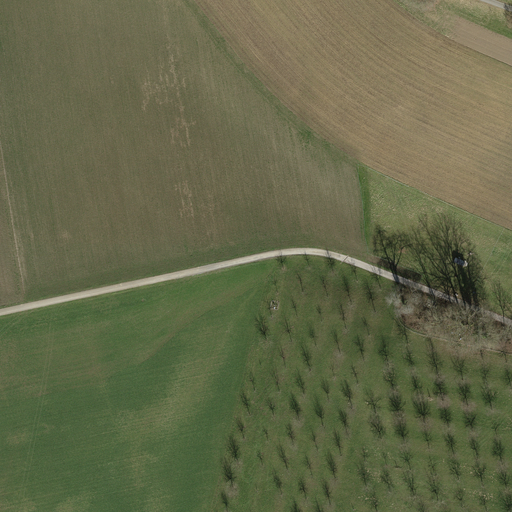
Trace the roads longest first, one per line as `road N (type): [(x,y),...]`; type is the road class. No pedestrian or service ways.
road 1 (track): [(0,311),(313,251)]
road 2 (track): [(511,326),(313,251)]
